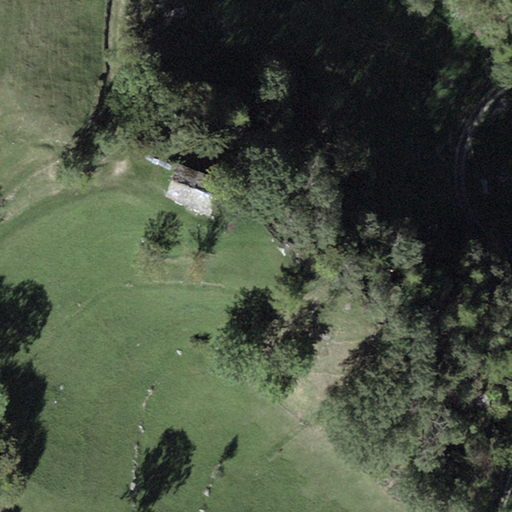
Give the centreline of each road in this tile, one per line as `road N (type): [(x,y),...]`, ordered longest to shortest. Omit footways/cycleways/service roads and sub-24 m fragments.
road 1 (track): [(511,80),(471,133),(464,178),(472,225),(511,257)]
road 2 (track): [(121,0),(135,162)]
